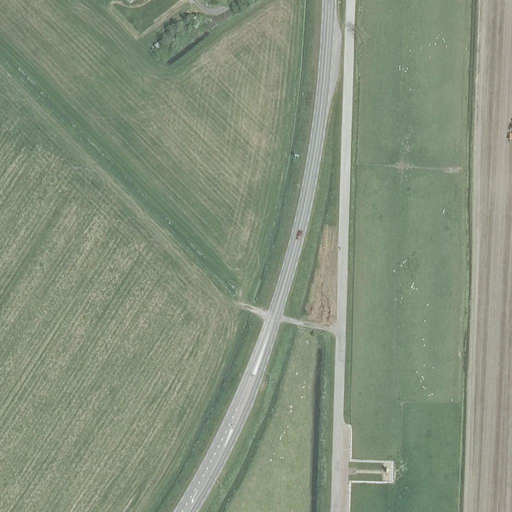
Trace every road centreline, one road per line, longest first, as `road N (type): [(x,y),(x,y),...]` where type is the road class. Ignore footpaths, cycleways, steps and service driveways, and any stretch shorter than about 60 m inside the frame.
road 1 (unclassified): [(334,511),(350,0)]
road 2 (primary): [(262,349),(311,170),(328,0)]
road 3 (primary): [(262,349),(177,511)]
road 4 (primary): [(192,511),(238,425),(262,349)]
